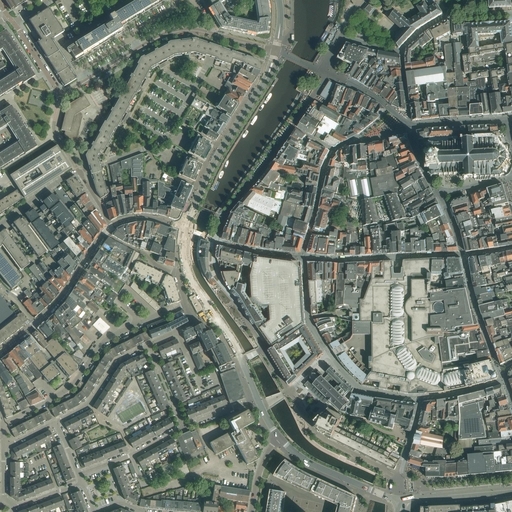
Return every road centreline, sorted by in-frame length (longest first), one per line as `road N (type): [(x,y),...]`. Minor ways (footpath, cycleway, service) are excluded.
road 1 (residential): [(327,352),(309,318),(303,252),(328,158),(342,145),(409,129)]
road 2 (residential): [(218,35),(167,33),(60,93),(13,22)]
road 3 (residential): [(78,173),(164,139),(218,35)]
road 4 (unclassified): [(215,241),(226,212),(327,71)]
road 5 (unclassified): [(185,228),(275,51)]
road 6 (residential): [(44,402),(65,390),(109,338),(185,304)]
road 7 (unclassified): [(185,266),(257,398)]
road 8 (unclassified): [(278,437),(306,461),(400,503)]
road 9 (residential): [(147,345),(116,361),(88,404),(54,422)]
road 10 (unclassified): [(511,13),(456,9),(402,52)]
road 11 (unclassified): [(27,330),(104,233)]
